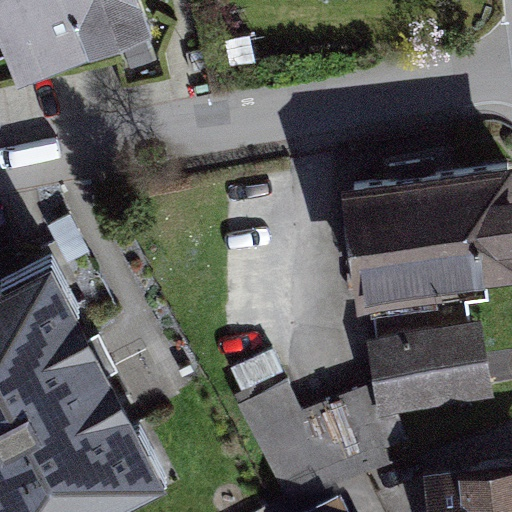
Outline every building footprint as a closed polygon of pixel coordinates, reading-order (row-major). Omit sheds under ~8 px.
[(0,0),(0,18),(17,62),(149,10),(144,0),(0,0)] [(484,268),(511,264),(511,168),(511,158),(343,176),(354,282),(484,268)] [(72,210),(51,220),(70,257),(90,247),(72,210)] [(0,268),(0,511),(55,511),(161,459),(51,242),(0,268)] [(374,331),(383,403),(489,390),(480,317),(468,319),(374,331)] [(247,395),(278,482),(336,461),(333,452),(322,456),(294,378),(247,395)] [(442,511),(511,511),(511,456),(437,466),(442,511)]
